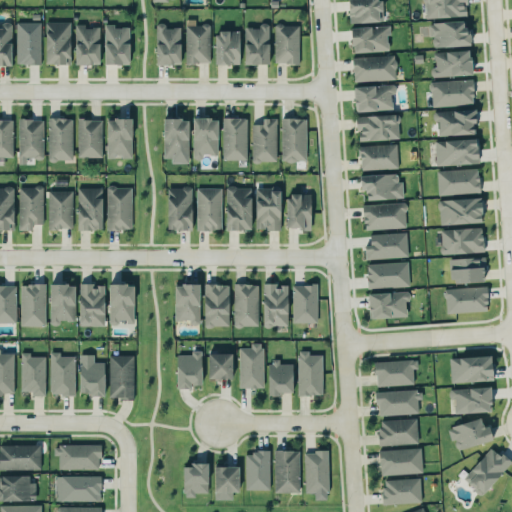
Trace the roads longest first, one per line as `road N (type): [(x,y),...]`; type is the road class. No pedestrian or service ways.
road 1 (residential): [(354,511),(320,0)]
road 2 (residential): [(0,258),(337,258)]
road 3 (residential): [(0,91),(326,91)]
road 4 (residential): [(494,0),(511,258)]
road 5 (residential): [(511,333),(342,343)]
road 6 (residential): [(0,424),(102,424),(126,447)]
road 7 (residential): [(219,422),(348,422)]
